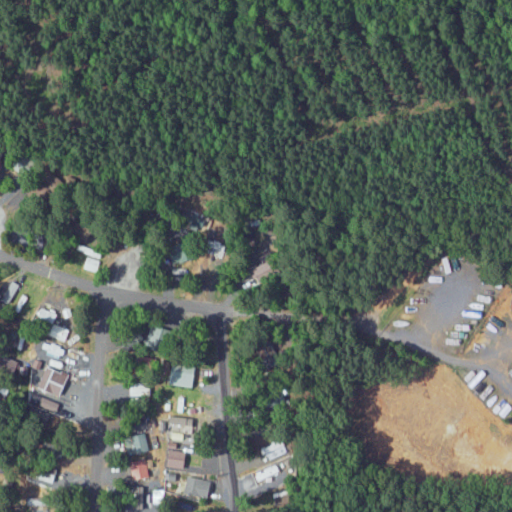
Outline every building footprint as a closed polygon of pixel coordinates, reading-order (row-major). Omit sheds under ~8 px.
[(95,273),(102,252),(79,244),(76,251),(87,255),(82,268),(95,273)] [(279,273),(273,260),(255,268),(260,281),(279,273)] [(21,285),(13,280),(1,300),(9,304),(21,285)] [(38,320),(56,324),(58,311),(41,308),(38,320)] [(150,343),(172,350),(178,332),(156,324),(150,343)] [(56,339),(66,340),(68,331),(57,329),(56,339)] [(195,365),(175,363),(174,385),(193,387),(195,365)] [(40,388),(64,396),(70,374),(47,367),(40,388)] [(152,383),(132,383),(131,395),(151,396),(152,383)] [(175,412),(186,412),(186,397),(176,397),(175,412)] [(57,416),(74,421),(78,408),(60,403),(57,416)] [(169,429),(191,430),(192,420),(169,419),(169,429)] [(131,453),(148,452),(147,433),(130,434),(131,453)] [(184,469),(188,453),(168,448),(164,464),(184,469)] [(132,462),(135,479),(151,476),(148,459),(132,462)] [(252,473),(255,481),(279,473),(277,465),(252,473)] [(213,480),(187,476),(185,494),(211,497),(213,480)] [(38,511),(38,490),(29,490),(30,511),(38,511)] [(288,505),(288,496),(276,496),(276,505),(288,505)]
